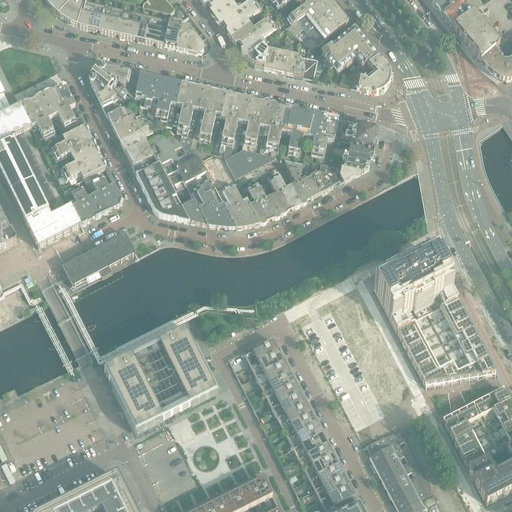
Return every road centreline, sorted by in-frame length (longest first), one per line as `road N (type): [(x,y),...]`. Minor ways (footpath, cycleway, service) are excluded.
road 1 (residential): [(391,117),(380,178),(269,238),(227,244),(148,229),(71,75)]
road 2 (residential): [(378,511),(278,325),(216,358),(292,511)]
road 3 (residential): [(391,117),(218,76)]
road 4 (secondary): [(511,275),(481,218),(458,108)]
road 5 (residential): [(218,76),(74,44)]
road 6 (residential): [(0,509),(124,448)]
road 7 (secondary): [(360,0),(409,65),(425,112)]
road 8 (secondary): [(454,231),(511,343)]
road 9 (secondary): [(458,108),(448,63),(400,0)]
road 10 (secondary): [(425,112),(454,231)]
